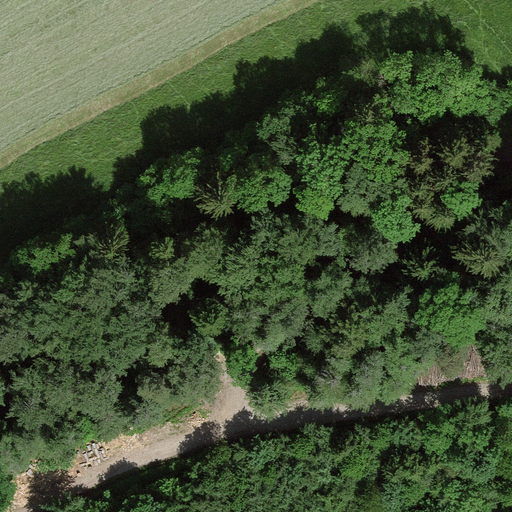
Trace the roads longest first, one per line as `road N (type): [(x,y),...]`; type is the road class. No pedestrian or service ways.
road 1 (track): [(30,511),(100,471),(238,425),(511,388)]
road 2 (track): [(238,425),(242,381),(277,329),(468,171),(511,155)]
